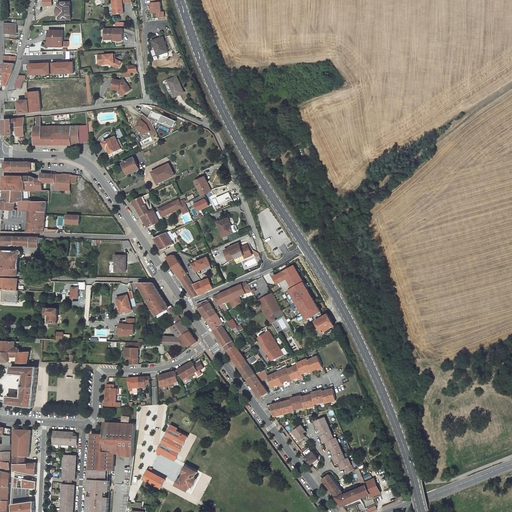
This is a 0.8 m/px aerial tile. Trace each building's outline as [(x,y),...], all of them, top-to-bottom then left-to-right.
[(113,0),(114,14),(124,14),(123,3),(131,2),(130,0),(113,0)] [(70,2),(58,3),(59,7),(58,7),(57,10),(57,12),(58,14),(59,16),(56,16),(56,20),(71,19),(70,2)] [(25,21),(4,19),(5,24),(6,24),(6,33),(17,34),(17,25),(24,26),(25,21)] [(123,29),(104,29),(104,39),(114,39),(114,40),(123,40),(123,29)] [(63,47),(64,31),(49,31),(49,46),(63,47)] [(169,52),(164,37),(153,40),(158,56),(169,52)] [(114,60),(114,54),(98,55),(99,62),(105,62),(105,64),(111,64),(111,65),(117,68),(119,68),(122,63),(115,60),(114,60)] [(17,57),(5,56),(5,63),(4,72),(13,73),(15,64),(17,57)] [(58,57),(34,58),(34,68),(58,67),(58,57)] [(13,73),(4,72),(5,90),(6,90),(8,86),(13,73)] [(177,76),(165,82),(167,86),(170,85),(176,97),(185,92),(182,87),(181,88),(180,86),(181,85),(177,76)] [(21,80),(18,79),(15,87),(16,87),(21,88),(23,80),(21,80)] [(131,90),(123,79),(121,81),(114,79),(112,89),(119,90),(123,95),(131,90)] [(52,90),(39,91),(42,111),(80,107),(78,89),(53,92),(52,90)] [(20,101),(19,101),(20,114),(42,111),(39,91),(27,93),(28,100),(23,101),(20,101)] [(171,133),(177,121),(152,110),(149,117),(158,121),(156,126),(171,133)] [(136,120),(143,136),(150,132),(152,136),(157,134),(148,115),(136,120)] [(25,118),(4,120),(4,136),(12,136),(12,128),(12,126),(12,123),(16,122),(17,135),(25,135),(25,118)] [(54,127),(42,127),(43,145),(59,145),(72,145),(78,145),(90,141),(88,126),(77,126),(72,126),(68,126),(59,127),(54,127)] [(37,127),(35,127),(35,145),(43,145),(42,127),(37,127)] [(125,147),(121,138),(124,137),(121,129),(114,133),(116,137),(104,143),(107,148),(110,147),(111,150),(113,153),(125,147)] [(134,158),(123,163),(124,165),(127,172),(128,174),(140,169),(134,158)] [(14,162),(4,162),(4,172),(30,172),(30,171),(37,171),(37,162),(14,162)] [(175,175),(169,164),(154,171),(157,177),(155,178),(158,184),(175,175)] [(41,179),(36,179),(37,190),(43,191),(42,183),(53,184),(53,190),(65,190),(65,192),(67,192),(67,193),(70,193),(71,182),(76,183),(77,175),(63,174),(63,175),(41,173),(41,179)] [(24,176),(4,176),(3,190),(4,191),(24,191),(26,191),(24,176)] [(31,176),(24,176),(26,191),(27,191),(36,190),(37,190),(36,179),(31,176)] [(215,189),(210,180),(207,182),(205,177),(196,182),(202,195),(215,189)] [(24,191),(4,191),(4,201),(15,201),(20,201),(24,201),(24,191)] [(229,192),(223,195),(226,201),(232,198),(229,192)] [(155,211),(153,206),(152,207),(147,199),(152,197),(150,193),(134,201),(143,217),(155,211)] [(4,201),(3,201),(2,209),(15,210),(15,201),(4,201)] [(24,201),(20,201),(19,211),(30,212),(30,210),(32,201),(28,201),(25,201),(24,201)] [(47,201),(32,201),(30,210),(30,212),(28,232),(36,233),(38,211),(46,212),(47,201)] [(46,212),(38,211),(36,233),(44,233),(45,229),(46,212)] [(155,211),(143,217),(149,227),(157,224),(161,222),(158,216),(161,214),(159,211),(156,212),(155,211)] [(68,215),(67,215),(67,223),(80,224),(80,216),(68,215)] [(232,226),(229,218),(218,222),(223,237),(227,236),(234,233),(232,226)] [(168,233),(155,238),(162,250),(166,248),(174,244),(172,240),(168,233)] [(44,238),(14,237),(14,244),(14,245),(30,246),(39,247),(39,243),(44,238)] [(252,255),(247,245),(241,248),(239,244),(230,248),(225,251),(229,261),(235,259),(244,255),(245,258),(252,255)] [(8,251),(0,250),(0,275),(7,276),(9,256),(7,256),(8,251)] [(19,252),(11,251),(11,256),(9,256),(7,276),(18,276),(19,272),(20,254),(21,254),(22,252),(21,251),(20,251),(19,251),(19,252)] [(126,260),(126,256),(116,255),(116,271),(126,271),(126,260)] [(173,255),(167,258),(180,278),(187,274),(181,264),(175,256),(173,255)] [(197,262),(191,265),(196,272),(211,266),(208,257),(200,261),(199,258),(196,259),(197,262)] [(334,326),(296,259),(279,266),(275,268),(265,272),(269,280),(271,279),(288,308),(290,307),(293,305),(303,299),(323,333),(326,331),(327,333),(329,333),(332,331),(333,330),(332,328),(334,326)] [(187,274),(180,278),(193,298),(200,295),(194,285),(187,274)] [(18,290),(18,279),(0,278),(0,289),(4,290),(18,290)] [(213,289),(209,279),(202,282),(206,292),(213,289)] [(202,282),(194,285),(200,295),(206,292),(202,282)] [(213,297),(218,306),(230,300),(233,308),(242,303),(239,296),(252,291),(251,291),(248,284),(247,282),(213,297)] [(154,283),(138,283),(147,299),(159,292),(157,288),(155,289),(154,287),(155,286),(154,283)] [(73,286),(72,299),(76,299),(76,306),(83,307),(84,301),(80,300),(81,287),(73,286)] [(19,302),(19,290),(18,290),(4,290),(3,301),(19,302)] [(159,292),(147,299),(154,309),(154,311),(157,316),(166,311),(169,309),(169,310),(170,311),(175,318),(176,319),(180,317),(172,306),(169,308),(159,292)] [(272,293),(258,301),(270,324),(276,321),(272,315),(281,310),(272,293)] [(132,310),(128,295),(117,298),(122,313),(132,310)] [(210,303),(206,298),(203,299),(195,302),(207,319),(217,313),(210,303)] [(143,302),(136,304),(137,306),(138,311),(145,309),(143,302)] [(57,323),(58,309),(46,308),(46,314),(50,314),(49,323),(57,323)] [(175,318),(170,311),(169,310),(169,309),(166,311),(167,312),(173,320),(175,318)] [(207,319),(214,330),(215,329),(223,326),(224,325),(217,313),(207,319)] [(134,334),(135,318),(127,318),(127,324),(127,326),(125,326),(125,324),(121,324),(119,326),(119,334),(129,334),(134,334)] [(179,323),(171,328),(178,337),(179,339),(190,331),(182,320),(179,323)] [(215,329),(214,330),(225,346),(233,341),(223,326),(215,329)] [(190,331),(179,339),(183,345),(193,345),(198,342),(190,331)] [(285,356),(269,331),(259,337),(264,346),(268,352),(269,354),(269,353),(274,360),(285,356)] [(241,343),(245,340),(241,334),(237,337),(241,343)] [(178,337),(165,336),(164,339),(164,344),(183,345),(179,339),(178,337)] [(10,341),(0,340),(0,351),(19,352),(19,349),(18,347),(15,347),(15,341),(10,341)] [(233,341),(225,346),(228,351),(236,346),(233,341)] [(141,343),(127,343),(126,358),(130,358),(134,358),(134,365),(138,364),(139,351),(138,351),(138,349),(139,349),(141,349),(141,343)] [(170,349),(171,358),(179,357),(178,345),(175,346),(175,349),(170,349)] [(236,346),(228,351),(233,358),(241,352),(236,346)] [(19,352),(0,351),(0,361),(9,362),(9,363),(17,363),(19,352)] [(30,352),(19,352),(17,363),(28,363),(30,352)] [(241,352),(233,358),(238,365),(246,360),(241,352)] [(279,372),(268,376),(268,377),(273,387),(278,385),(279,384),(280,386),(283,384),(283,383),(287,381),(289,380),(289,381),(298,378),(299,377),(300,379),(303,377),(302,374),(307,372),(308,371),(309,373),(318,369),(319,368),(320,370),(323,368),(318,356),(308,360),(307,359),(297,363),(298,365),(288,369),(288,368),(283,370),(279,372)] [(246,360),(238,365),(244,374),(252,369),(246,360)] [(195,365),(193,361),(185,366),(192,377),(196,375),(194,373),(198,371),(195,365)] [(185,366),(178,370),(183,379),(187,377),(188,379),(192,377),(185,366)] [(35,399),(38,376),(37,376),(38,368),(38,367),(12,367),(11,374),(24,375),(22,397),(8,396),(7,404),(34,407),(35,399)] [(252,369),(244,374),(247,379),(255,374),(252,369)] [(255,374),(247,379),(248,380),(257,394),(260,398),(268,392),(260,381),(268,377),(268,376),(265,369),(255,374)] [(176,371),(167,373),(170,384),(171,386),(175,385),(174,383),(179,381),(176,371)] [(167,373),(159,376),(162,386),(166,385),(167,387),(171,386),(170,384),(167,373)] [(150,376),(139,377),(140,387),(147,387),(147,384),(151,384),(150,376)] [(139,377),(128,378),(129,391),(133,390),(133,388),(140,387),(139,377)] [(115,384),(107,384),(107,395),(117,396),(117,388),(115,388),(115,384)] [(276,404),(267,406),(274,416),(295,411),(295,409),(305,407),(305,408),(316,406),(315,404),(325,401),(326,403),(337,400),(333,387),(329,388),(330,390),(328,390),(323,392),(322,388),(318,390),(319,391),(317,392),(308,394),(309,395),(307,396),(302,397),(301,394),(298,395),(298,396),(297,397),(288,399),(288,401),(287,401),(282,402),(281,401),(277,402),(278,403),(276,404)] [(117,396),(107,395),(106,406),(113,406),(114,402),(116,403),(117,396)] [(174,412),(180,410),(178,402),(172,404),(174,412)] [(346,459),(336,438),(334,439),(325,418),(316,422),(319,428),(320,428),(323,435),(322,436),(325,443),(327,442),(330,449),(332,448),(335,456),(334,457),(337,464),(339,462),(343,469),(346,468),(348,474),(354,470),(349,458),(346,459)] [(126,425),(110,424),(109,435),(107,435),(104,434),(104,435),(93,434),(91,466),(91,469),(94,470),(111,471),(114,471),(115,453),(120,453),(120,456),(134,456),(135,451),(136,424),(126,423),(126,425)] [(303,433),(306,431),(301,425),(293,432),(300,441),(306,437),(303,433)] [(0,434),(5,435),(11,436),(12,432),(11,429),(5,427),(0,426),(0,434)] [(186,434),(168,426),(158,449),(175,458),(186,434)] [(32,430),(15,429),(15,464),(26,464),(26,456),(29,457),(32,430)] [(59,432),(54,432),(54,443),(78,445),(78,437),(74,436),(74,433),(66,432),(66,436),(59,436),(59,432)] [(0,443),(0,449),(1,449),(1,451),(12,451),(11,445),(11,444),(4,444),(0,443)] [(319,459),(310,447),(308,449),(302,453),(311,465),(319,459)] [(71,451),(67,451),(67,455),(65,455),(64,479),(67,479),(72,479),(76,479),(76,475),(72,475),(73,468),(76,468),(77,460),(73,459),(73,455),(71,455),(71,451)] [(0,457),(0,465),(3,466),(3,467),(11,469),(11,459),(0,458),(0,457)] [(193,467),(182,461),(179,467),(181,468),(178,475),(176,474),(173,479),(176,480),(175,482),(173,480),(171,483),(185,490),(193,473),(191,472),(193,467)] [(26,464),(15,464),(14,470),(37,474),(38,465),(37,463),(26,464)] [(150,472),(145,469),(142,475),(147,478),(164,486),(168,478),(151,470),(150,472)] [(108,511),(111,471),(94,470),(93,480),(90,480),(90,490),(92,490),(91,497),(89,496),(88,511),(108,511)] [(8,472),(1,471),(0,475),(0,474),(0,478),(1,478),(10,479),(10,473),(8,472)] [(324,477),(322,478),(323,480),(337,498),(345,495),(330,475),(325,478),(324,477)] [(10,479),(1,478),(0,484),(0,486),(9,487),(10,479)] [(37,481),(24,479),(23,488),(37,489),(37,481)] [(345,495),(337,498),(343,506),(354,501),(370,494),(367,487),(375,483),(373,480),(365,483),(366,486),(363,487),(345,495)] [(375,483),(367,487),(370,494),(371,497),(379,494),(375,483)] [(67,485),(64,485),(62,500),(61,511),(69,511),(70,505),(74,506),(75,497),(71,497),(71,489),(75,490),(75,485),(72,485),(67,485)] [(0,501),(2,501),(9,500),(8,498),(8,494),(9,493),(9,487),(0,486),(0,501)] [(13,504),(13,511),(35,511),(35,501),(13,504)] [(359,511),(354,501),(343,506),(347,511),(359,511)]
